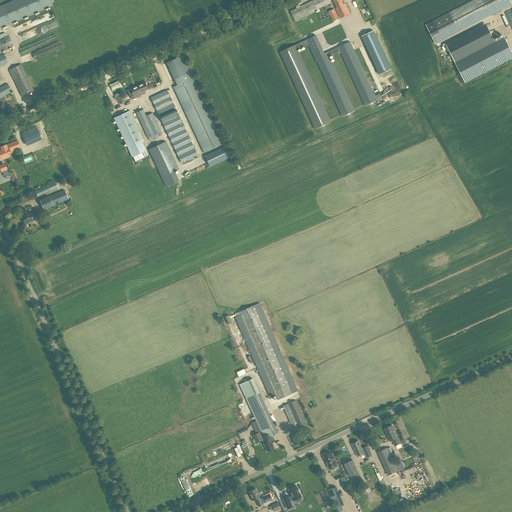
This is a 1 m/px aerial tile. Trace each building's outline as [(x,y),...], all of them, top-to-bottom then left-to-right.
[(49,0),(14,0),(0,6),(0,28),(52,6),(49,0)] [(330,0),(313,0),(290,11),(295,22),(312,14),(312,13),(316,11),(316,10),(331,2),(330,0)] [(341,0),(333,0),(337,7),(335,8),(340,18),(350,13),(345,3),(343,4),(341,0)] [(471,0),(426,24),(436,44),(511,4),(511,2),(510,0),(471,0)] [(43,13),(32,17),(34,22),(33,22),(34,24),(45,20),(43,13)] [(18,41),(53,27),(51,22),(16,36),(18,41)] [(374,31),(361,36),(379,75),(391,69),(374,31)] [(480,32),(472,36),(475,44),(484,40),(480,32)] [(8,35),(0,38),(0,51),(12,46),(8,35)] [(307,39),(309,44),(317,62),(318,62),(342,117),(354,111),(330,56),(340,51),(365,106),(377,100),(375,96),(350,41),(325,53),(316,35),(307,39)] [(465,82),(511,58),(511,52),(504,37),(455,63),(465,82)] [(307,39),(280,52),(316,128),(331,121),(298,49),(309,44),(307,39)] [(21,64),(9,70),(22,97),(34,91),(21,64)] [(189,72),(174,79),(177,85),(173,87),(204,153),(223,144),(189,72)] [(131,89),(130,91),(131,92),(132,93),(134,96),(137,94),(138,97),(145,93),(144,91),(148,89),(145,82),(130,89),(131,89)] [(7,83),(0,87),(0,98),(12,91),(7,83)] [(167,90),(150,98),(181,163),(197,155),(167,90)] [(142,110),(136,113),(148,138),(149,141),(160,136),(160,137),(163,135),(152,113),(145,116),(142,110)] [(130,111),(114,118),(128,149),(144,142),(130,111)] [(29,131),(22,133),(27,145),(41,139),(38,131),(30,134),(29,131)] [(1,147),(2,149),(5,158),(10,156),(8,154),(11,153),(10,152),(20,147),(17,140),(1,147)] [(166,141),(149,149),(162,177),(179,169),(166,141)] [(56,182),(36,191),(38,196),(58,187),(56,182)] [(64,190),(40,200),(44,209),(64,201),(68,199),(64,190)] [(35,209),(21,215),(25,224),(35,220),(33,216),(37,214),(35,209)] [(258,303),(232,314),(269,398),(275,396),(277,401),(297,392),(258,303)] [(254,379),(240,385),(261,431),(264,438),(262,440),(263,443),(267,451),(274,448),(271,442),(275,441),(272,436),(278,433),(254,379)] [(295,400),(288,403),(299,429),(307,425),(295,400)] [(288,404),(280,407),(281,410),(284,409),(291,424),(296,422),(288,404)] [(392,425),(385,429),(388,436),(390,441),(392,439),(395,446),(401,443),(395,429),(395,430),(392,425)] [(259,432),(253,435),(254,438),(254,439),(255,441),(256,442),(262,440),(264,438),(261,431),(259,432)] [(358,441),(352,444),(358,457),(364,453),(358,441)] [(388,448),(378,452),(388,475),(398,471),(392,457),(391,455),(388,448)] [(338,466),(332,452),(324,456),(326,460),(327,462),(327,463),(329,467),(333,466),(334,468),(338,466)] [(352,460),(344,464),(355,488),(364,484),(352,460)] [(301,497),(299,493),(301,492),(299,489),(298,489),(296,486),(288,489),(291,496),(288,498),(287,496),(283,498),(287,509),(292,506),(290,501),(293,499),(293,500),(301,497)] [(344,506),(337,487),(328,491),(332,501),(333,500),(337,509),(344,506)] [(255,488),(248,491),(252,501),(255,499),(258,506),(263,504),(255,488)] [(281,508),(278,502),(271,505),(274,511),(281,508)]
